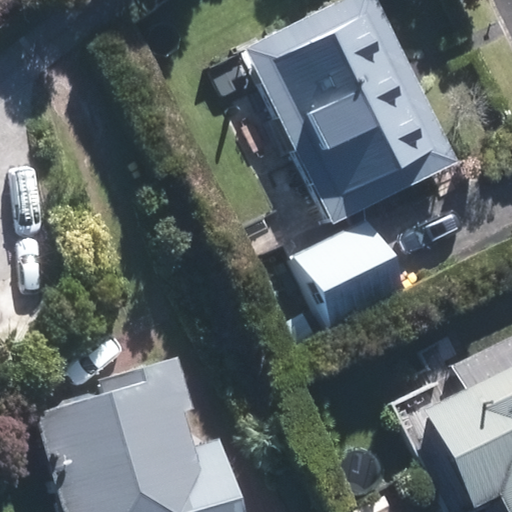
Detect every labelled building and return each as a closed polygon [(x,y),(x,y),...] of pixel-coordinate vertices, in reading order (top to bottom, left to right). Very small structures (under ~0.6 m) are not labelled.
[(449,167),(368,0),(342,0),(236,52),(322,229),(449,167)] [(323,335),(396,299),(358,223),(285,259),(323,335)] [(91,383),(21,402),(52,511),(234,511),(211,431),(184,438),(174,404),(185,401),(169,347),(86,371),(91,383)] [(511,511),(511,352),(412,400),(460,499),(485,486),(498,511),(511,511)] [(363,491),(349,460),(331,468),(345,500),(363,491)] [(390,511),(379,489),(341,507),(343,511),(390,511)]
